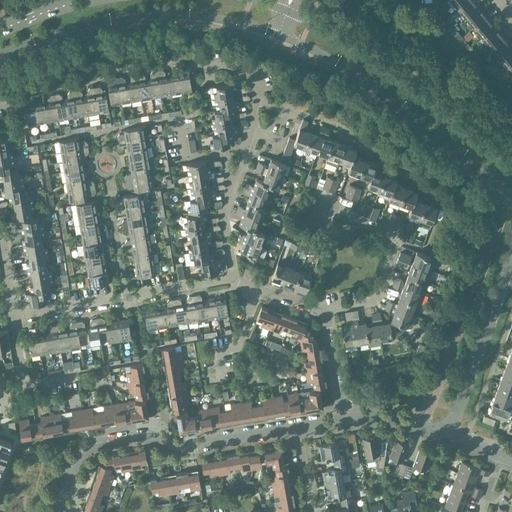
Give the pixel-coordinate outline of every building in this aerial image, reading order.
[(451,0),(458,8),(467,0),(451,0)] [(467,0),(458,8),(466,18),(480,7),(475,0),(473,2),(471,0),(467,0)] [(466,18),(474,28),(486,17),(483,14),(485,13),(480,7),(466,18)] [(474,28),(482,37),(496,26),(491,20),(489,21),(486,17),(474,28)] [(482,37),(490,47),(503,37),(500,33),(501,32),(496,26),(482,37)] [(490,47),(498,57),(511,46),(507,39),(505,41),(503,37),(490,47)] [(498,57),(506,67),(511,61),(511,45),(511,46),(498,57)] [(162,70),(157,71),(162,96),(172,95),(168,75),(166,76),(165,72),(162,70)] [(151,78),(148,79),(152,98),(162,96),(157,71),(152,71),(150,75),(151,78)] [(189,72),(178,73),(182,93),(192,91),(189,72)] [(142,73),(137,74),(141,100),(152,98),(148,79),(146,79),(145,76),(142,73)] [(178,73),(168,75),(172,95),(182,93),(178,73)] [(131,82),(128,82),(131,102),(141,100),(137,74),(132,75),(130,78),(131,82)] [(122,77),(117,78),(121,103),(131,102),(128,82),(126,83),(125,79),(122,77)] [(121,103),(117,78),(112,78),(110,82),(111,85),(108,86),(111,105),(121,103)] [(214,93),(215,99),(234,96),(233,90),(236,90),(235,83),(216,86),(217,92),(214,93)] [(88,95),(85,96),(89,115),(99,113),(94,87),(90,88),(87,92),(88,95)] [(99,87),(94,87),(99,113),(109,112),(106,92),(103,93),(102,89),(99,87)] [(79,90),(74,91),(79,117),(89,115),(85,96),(83,96),(82,92),(79,90)] [(68,99),(65,99),(69,119),(79,117),(74,91),(69,92),(67,95),(68,99)] [(48,102),(45,102),(48,122),(58,120),(54,94),(49,95),(47,98),(48,102)] [(59,94),(54,94),(58,120),(69,119),(65,99),(63,99),(62,96),(59,94)] [(219,105),(220,110),(233,108),(239,107),(238,101),(235,102),(234,96),(215,99),(216,105),(219,105)] [(45,102),(35,104),(38,124),(48,122),(45,102)] [(38,124),(35,104),(25,106),(28,126),(38,124)] [(212,118),(213,124),(232,121),(231,115),(234,114),(233,108),(220,110),(215,111),(216,117),(212,118)] [(289,137),(281,159),(288,161),(294,144),(306,148),(311,133),(307,132),(308,129),(305,128),(308,121),(303,119),(296,140),(289,137)] [(218,129),(219,135),(232,133),(237,132),(236,126),(233,126),(232,121),(213,124),(214,130),(218,129)] [(117,138),(118,142),(145,137),(144,127),(124,130),(125,133),(119,134),(117,138)] [(219,135),(213,136),(214,142),(210,142),(211,149),(230,145),(229,140),(233,139),(232,133),(219,135)] [(303,154),(315,158),(317,153),(324,134),(319,133),(315,135),(311,133),(306,148),(303,154)] [(0,147),(8,146),(7,141),(10,140),(9,134),(0,135),(0,147)] [(317,153),(328,157),(334,141),(330,140),(328,136),(324,134),(317,153)] [(127,148),(128,151),(147,147),(145,137),(118,142),(119,147),(122,149),(127,148)] [(59,141),(61,152),(88,147),(88,142),(84,140),(83,141),(79,141),(79,138),(59,141)] [(326,162),(337,166),(339,161),(345,146),(334,141),(328,157),(326,162)] [(8,146),(0,147),(0,159),(13,158),(12,152),(9,152),(8,146)] [(339,161),(350,165),(351,165),(354,156),(357,150),(345,146),(339,161)] [(61,152),(63,162),(82,159),(82,156),(87,155),(89,152),(88,147),(61,152)] [(128,151),(129,161),(149,157),(147,147),(128,151)] [(348,171),(359,176),(365,160),(354,156),(351,165),(350,165),(348,171)] [(129,161),(131,171),(151,168),(149,157),(129,161)] [(0,172),(12,170),(11,165),(14,164),(13,158),(0,159),(0,172)] [(63,162),(64,172),(84,169),(82,159),(63,162)] [(271,159),(267,171),(282,176),(286,165),(271,159)] [(359,176),(370,180),(371,180),(374,171),(375,169),(377,165),(365,160),(359,176)] [(191,170),(192,176),(211,172),(210,166),(206,167),(205,161),(186,164),(187,171),(191,170)] [(124,178),(125,182),(152,178),(151,168),(131,171),(131,174),(126,174),(124,178)] [(0,178),(3,178),(4,183),(23,180),(22,174),(19,175),(18,169),(12,170),(0,172),(0,178)] [(64,172),(66,182),(86,179),(84,169),(64,172)] [(267,171),(263,181),(263,182),(272,185),(271,185),(278,188),(282,176),(267,171)] [(373,188),(380,191),(385,175),(374,171),(371,180),(370,180),(368,186),(367,190),(372,192),(373,188)] [(189,182),(191,188),(209,185),(208,179),(212,179),(211,172),(192,176),(193,182),(189,182)] [(306,183),(311,185),(315,176),(309,173),(306,183)] [(380,191),(390,195),(391,195),(395,184),(397,180),(385,175),(380,191)] [(323,188),(329,190),(333,179),(327,177),(323,188)] [(152,178),(125,182),(126,187),(129,189),(134,188),(135,191),(154,188),(152,178)] [(66,182),(68,192),(95,187),(95,183),(91,180),(86,181),(86,179),(66,182)] [(247,183),(246,188),(267,196),(271,185),(272,185),(263,182),(263,181),(256,179),(254,186),(247,183)] [(333,179),(329,190),(334,192),(339,181),(333,179)] [(3,196),(9,195),(22,193),(22,192),(25,192),(23,180),(4,183),(5,189),(2,190),(3,196)] [(389,199),(400,204),(406,188),(395,184),(391,195),(390,195),(389,199)] [(195,194),(196,199),(196,200),(209,197),(215,196),(214,190),(210,191),(209,185),(191,188),(192,195),(195,194)] [(346,196),(351,198),(355,187),(350,185),(346,196)] [(68,192),(70,203),(89,199),(89,196),(94,195),(96,192),(95,187),(68,192)] [(355,187),(351,198),(357,201),(361,189),(355,187)] [(250,195),(248,202),(263,207),(267,196),(246,188),(244,193),(250,195)] [(400,204),(411,208),(412,208),(415,199),(418,193),(406,188),(400,204)] [(13,201),(14,206),(33,203),(32,197),(29,197),(28,191),(25,192),(22,192),(22,193),(9,195),(10,201),(13,201)] [(123,196),(125,207),(145,203),(143,193),(123,196)] [(196,200),(196,199),(190,200),(191,206),(188,207),(189,213),(208,210),(207,204),(210,203),(209,197),(196,200)] [(409,214),(420,219),(426,203),(415,199),(412,208),(411,208),(409,214)] [(76,204),(78,215),(97,211),(96,201),(76,204)] [(239,206),(237,211),(259,219),(263,207),(248,202),(245,208),(239,206)] [(33,203),(14,206),(15,212),(12,212),(13,219),(32,216),(31,210),(34,209),(33,203)] [(125,207),(127,217),(146,213),(145,203),(125,207)] [(426,203),(420,219),(418,224),(430,229),(438,208),(426,203)] [(364,216),(369,218),(374,207),(368,205),(364,216)] [(374,207),(369,218),(375,220),(379,209),(374,207)] [(78,215),(80,225),(99,222),(97,211),(78,215)] [(240,225),(249,228),(255,230),(255,229),(259,219),(237,211),(235,215),(242,218),(240,225)] [(121,223),(122,228),(148,223),(146,213),(127,217),(127,219),(124,220),(121,223)] [(184,223),(185,229),(204,226),(203,220),(207,220),(206,213),(187,217),(188,223),(184,223)] [(386,224),(392,226),(396,215),(390,213),(386,224)] [(396,215),(392,226),(398,228),(402,217),(396,215)] [(24,227),(25,232),(44,229),(43,223),(39,224),(38,218),(19,221),(20,227),(24,227)] [(80,225),(81,235),(107,230),(106,226),(103,223),(100,224),(99,222),(80,225)] [(130,234),(130,237),(150,234),(148,223),(122,228),(123,233),(126,235),(130,234)] [(190,235),(191,241),(210,237),(209,231),(205,232),(204,226),(185,229),(186,236),(190,235)] [(240,232),(238,237),(260,245),(265,233),(255,229),(255,230),(249,228),(247,234),(240,232)] [(22,239),(23,245),(42,242),(41,236),(45,235),(44,229),(25,232),(26,238),(22,239)] [(81,235),(83,245),(103,242),(102,239),(106,238),(108,235),(107,230),(81,235)] [(125,243),(126,248),(151,244),(150,234),(130,237),(131,239),(127,240),(125,243)] [(188,247),(189,253),(208,250),(207,244),(211,243),(210,237),(191,241),(192,246),(188,247)] [(260,245),(238,237),(237,241),(243,244),(241,251),(251,255),(249,260),(260,264),(262,259),(256,256),(260,245)] [(28,250),(29,256),(48,253),(47,247),(43,247),(42,242),(23,245),(24,251),(28,250)] [(83,245),(85,255),(111,251),(110,246),(107,244),(103,244),(103,242),(83,245)] [(133,254),(134,257),(153,254),(151,244),(126,248),(126,253),(130,255),(133,254)] [(195,264),(201,263),(214,261),(214,260),(213,255),(209,255),(208,250),(189,253),(190,259),(194,259),(195,264)] [(85,255),(86,265),(106,262),(106,259),(109,258),(111,255),(111,251),(85,255)] [(417,252),(413,264),(432,271),(437,259),(417,252)] [(26,262),(27,269),(46,265),(45,260),(49,259),(48,253),(29,256),(30,262),(26,262)] [(398,258),(410,263),(412,257),(400,253),(398,258)] [(134,257),(135,267),(155,264),(153,254),(134,257)] [(410,263),(398,258),(396,264),(408,268),(410,263)] [(201,263),(202,269),(198,269),(199,276),(218,273),(217,267),(221,266),(220,259),(214,260),(214,261),(201,263)] [(86,265),(88,275),(108,272),(106,262),(86,265)] [(272,278),(284,283),(289,267),(278,263),(272,278)] [(155,264),(135,267),(137,277),(157,274),(155,264)] [(413,264),(408,275),(428,282),(432,271),(413,264)] [(32,274),(33,280),(52,276),(51,270),(47,271),(46,265),(27,269),(28,275),(32,274)] [(284,283),(295,287),(300,272),(289,267),(284,283)] [(108,272),(88,275),(90,286),(110,282),(108,272)] [(300,272),(295,287),(306,291),(312,276),(300,272)] [(408,275),(404,286),(424,294),(428,282),(408,275)] [(30,286),(31,292),(44,290),(45,290),(50,289),(49,283),(53,283),(52,276),(33,280),(34,285),(30,286)] [(404,286),(400,297),(415,303),(420,305),(424,294),(404,286)] [(31,292),(26,293),(27,299),(30,299),(31,305),(50,301),(49,295),(45,296),(45,290),(44,290),(31,292)] [(198,295),(194,296),(198,322),(208,320),(205,300),(202,301),(202,297),(198,295)] [(187,303),(185,304),(188,323),(198,322),(194,296),(189,296),(187,300),(187,303)] [(225,297),(215,299),(218,318),(229,316),(225,297)] [(400,297),(396,309),(411,314),(415,303),(400,297)] [(178,298),(174,299),(178,325),(188,323),(185,304),(182,304),(182,301),(178,298)] [(167,307),(165,307),(168,327),(178,325),(174,299),(169,300),(167,303),(167,307)] [(215,299),(205,300),(208,320),(218,318),(215,299)] [(261,326),(270,330),(276,314),(267,311),(268,309),(262,306),(257,319),(262,321),(261,326)] [(155,309),(158,328),(168,327),(165,307),(155,309)] [(391,320),(391,321),(399,331),(406,326),(407,326),(411,314),(393,308),(391,312),(393,316),(391,320)] [(158,328),(155,309),(144,311),(147,330),(158,328)] [(357,311),(351,312),(357,346),(369,344),(368,339),(366,326),(366,323),(359,324),(357,311)] [(357,346),(351,312),(346,313),(348,326),(341,327),(345,348),(357,346)] [(282,328),(287,330),(292,318),(286,315),(285,318),(276,314),(270,330),(280,333),(282,328)] [(90,326),(88,326),(91,346),(101,344),(97,318),(92,319),(90,322),(90,326)] [(101,318),(97,318),(101,344),(111,342),(108,323),(105,323),(105,320),(101,318)] [(291,337),(300,341),(305,327),(305,328),(306,325),(297,322),(297,320),(292,318),(287,330),(292,332),(291,337)] [(128,319),(118,321),(121,341),(132,339),(128,319)] [(81,321),(77,322),(81,348),(91,346),(88,326),(85,327),(85,323),(81,321)] [(118,321),(108,323),(111,342),(121,341),(118,321)] [(370,325),(366,326),(368,339),(369,344),(369,347),(381,345),(381,340),(378,324),(377,321),(373,322),(370,325)] [(390,322),(378,324),(381,340),(393,338),(393,337),(399,331),(391,321),(390,322)] [(70,329),(68,330),(71,349),(81,348),(77,322),(72,323),(70,326),(70,329)] [(61,324),(56,325),(61,351),(71,349),(68,330),(65,330),(64,327),(61,324)] [(2,331),(0,331),(0,349),(11,348),(7,325),(1,326),(2,331)] [(50,333),(48,333),(51,353),(61,351),(56,325),(52,326),(50,329),(50,333)] [(305,327),(300,341),(317,338),(315,329),(309,326),(308,329),(305,328),(305,327)] [(48,333),(37,335),(41,355),(51,353),(48,333)] [(41,355),(37,335),(27,337),(30,356),(41,355)] [(307,350),(308,356),(321,353),(320,347),(318,348),(317,338),(300,341),(302,351),(307,350)] [(165,354),(166,364),(183,361),(181,351),(176,352),(175,346),(171,346),(161,348),(163,354),(165,354)] [(304,362),(306,372),(322,370),(320,360),(322,359),(321,353),(308,356),(309,361),(304,362)] [(134,355),(124,357),(125,363),(140,360),(139,354),(134,355)] [(166,374),(167,380),(180,378),(179,372),(185,371),(183,361),(166,364),(168,374),(166,374)] [(126,372),(128,383),(144,380),(143,370),(145,370),(144,363),(130,366),(131,372),(126,372)] [(511,383),(511,371),(505,369),(501,380),(511,383)] [(322,370),(306,372),(307,383),(313,382),(314,387),(327,385),(326,379),(324,379),(322,370)] [(170,386),(172,395),(188,393),(186,382),(181,383),(180,378),(167,380),(168,386),(170,386)] [(144,380),(128,383),(130,393),(135,392),(136,398),(149,396),(148,389),(146,390),(144,380)] [(511,395),(511,383),(501,380),(497,390),(511,395)] [(304,392),(305,398),(307,411),(315,409),(315,407),(316,407),(317,409),(323,408),(321,397),(325,396),(324,389),(304,392)] [(510,407),(511,402),(511,395),(497,390),(493,401),(510,407)] [(188,393),(172,395),(174,405),(171,405),(172,412),(186,410),(185,404),(190,403),(188,393)] [(288,395),(289,400),(291,411),(300,410),(301,412),(307,411),(305,398),(299,398),(298,393),(288,395)] [(282,396),(272,398),(275,414),(285,412),(285,415),(291,413),(291,411),(289,400),(283,401),(282,396)] [(136,406),(130,407),(132,421),(139,419),(138,417),(142,417),(142,419),(149,418),(147,406),(151,406),(150,398),(135,401),(136,406)] [(263,405),(257,406),(260,419),(266,418),(265,416),(275,414),(272,398),(262,399),(263,405)] [(251,401),(241,403),(243,419),(253,418),(253,420),(260,419),(257,406),(252,407),(251,401)] [(506,418),(510,407),(493,401),(489,412),(506,418)] [(124,403),(113,405),(116,421),(126,419),(126,422),(132,421),(130,407),(125,408),(124,403)] [(231,410),(226,411),(228,424),(234,423),(234,421),(243,419),(241,403),(230,405),(231,410)] [(104,412),(99,413),(101,426),(107,425),(107,423),(116,421),(113,405),(103,406),(104,412)] [(219,407),(209,408),(212,425),(222,423),(222,425),(228,424),(226,411),(220,412),(219,407)] [(92,408),(82,410),(85,426),(94,425),(95,427),(101,426),(99,413),(93,414),(92,408)] [(200,416),(194,416),(196,430),(203,429),(202,426),(212,425),(209,408),(199,410),(200,416)] [(73,417),(67,418),(69,431),(75,430),(75,428),(85,426),(82,410),(72,412),(73,417)] [(196,430),(194,416),(189,417),(188,412),(173,415),(174,422),(178,421),(180,432),(186,431),(186,429),(190,428),(190,431),(196,430)] [(61,414),(50,416),(53,432),(63,430),(63,432),(69,431),(67,418),(62,419),(61,414)] [(41,423),(36,424),(38,437),(44,436),(43,433),(53,432),(50,416),(40,417),(41,423)] [(487,416),(485,422),(492,425),(494,419),(487,416)] [(38,437),(36,424),(30,425),(29,419),(19,421),(21,437),(31,435),(32,438),(38,437)] [(363,438),(366,456),(379,454),(376,436),(363,438)] [(0,452),(7,455),(11,442),(0,438),(0,452)] [(390,457),(402,461),(408,444),(396,439),(390,457)] [(333,457),(334,463),(348,461),(345,448),(339,449),(337,442),(320,445),(322,459),(333,457)] [(281,446),(270,447),(271,452),(265,453),(267,462),(272,461),(273,466),(288,463),(287,456),(283,457),(281,446)] [(259,452),(249,453),(252,470),(262,468),(261,463),(267,462),(265,453),(271,452),(270,447),(258,450),(259,452)] [(413,465),(426,470),(432,453),(420,448),(413,465)] [(139,452),(129,454),(132,470),(142,468),(141,463),(147,462),(145,449),(139,450),(139,452)] [(119,453),(113,454),(116,468),(121,467),(122,472),(132,470),(129,454),(120,456),(119,453)] [(239,453),(233,454),(235,467),(241,466),(242,471),(252,470),(249,453),(239,455),(239,453)] [(116,468),(113,454),(102,456),(99,464),(111,471),(111,468),(116,468)] [(227,457),(218,459),(220,475),(231,473),(230,468),(235,467),(233,454),(227,455),(227,457)] [(220,475),(218,459),(208,461),(207,458),(201,459),(203,473),(209,472),(210,477),(220,475)] [(324,471),(326,485),(344,482),(343,475),(350,474),(348,461),(334,463),(335,469),(324,471)] [(462,461),(458,473),(476,479),(479,472),(488,476),(490,471),(462,461)] [(396,474),(403,476),(407,465),(400,463),(396,474)] [(111,471),(99,464),(97,469),(99,470),(95,479),(111,485),(115,475),(110,474),(111,471)] [(407,465),(403,476),(410,479),(414,468),(407,465)] [(271,475),(273,486),(289,483),(287,473),(290,473),(289,466),(275,469),(276,474),(271,475)] [(188,472),(182,473),(184,486),(190,485),(191,491),(201,489),(198,472),(188,474),(188,472)] [(176,476),(167,478),(169,494),(180,492),(179,487),(184,486),(182,473),(176,474),(176,476)] [(458,473),(453,484),(481,494),(483,490),(473,487),(476,479),(458,473)] [(169,494),(167,478),(157,480),(156,477),(150,478),(151,482),(152,492),(158,491),(159,496),(169,494)] [(90,488),(88,494),(100,498),(102,493),(107,495),(111,485),(95,479),(92,489),(90,488)] [(340,497),(341,503),(354,500),(352,487),(348,488),(346,481),(344,482),(326,485),(329,499),(340,497)] [(280,495),(281,501),(294,498),(293,492),(291,493),(289,483),(273,486),(275,496),(280,495)] [(453,484),(449,495),(468,502),(470,495),(480,499),(481,494),(453,484)] [(397,507),(391,509),(391,511),(411,511),(411,505),(417,504),(415,490),(401,493),(403,500),(396,501),(397,507)] [(98,504),(100,498),(88,494),(86,499),(88,500),(85,507),(101,511),(104,505),(98,504)] [(468,502),(449,495),(445,507),(459,511),(473,511),(465,509),(468,502)] [(276,507),(277,511),(294,511),(293,505),(295,504),(294,498),(281,501),(282,506),(276,507)] [(331,510),(331,511),(356,511),(354,500),(341,503),(342,509),(331,510)] [(391,511),(391,509),(384,510),(383,503),(369,505),(370,511),(391,511)]
